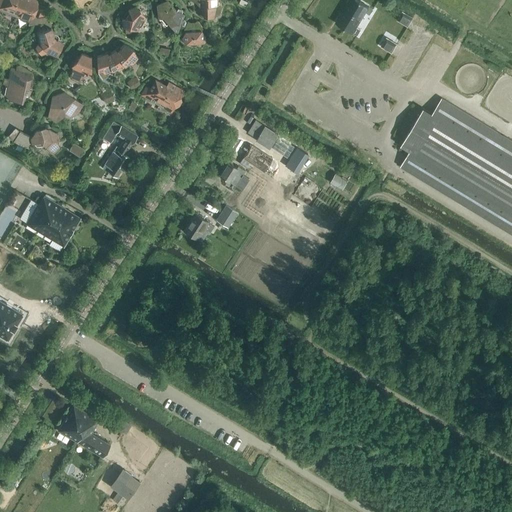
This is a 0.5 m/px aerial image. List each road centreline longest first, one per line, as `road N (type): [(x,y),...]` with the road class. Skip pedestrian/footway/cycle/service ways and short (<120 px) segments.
road 1 (unclassified): [(0,445),(289,0)]
road 2 (unknown): [(511,272),(374,196),(311,292),(309,342)]
road 3 (track): [(241,130),(251,117),(262,119),(311,151),(327,182)]
